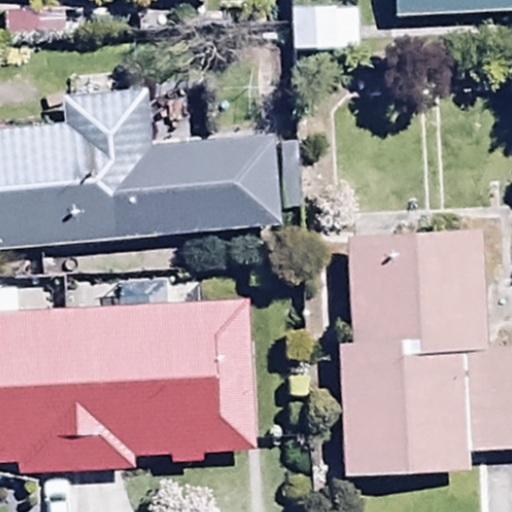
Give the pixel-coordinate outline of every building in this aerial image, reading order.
[(213,0),(0,0),(0,1),(213,11),(213,0)] [(511,0),(390,0),(392,31),(511,25),(511,0)] [(357,23),(288,23),(288,68),(357,68),(357,23)] [(0,144),(0,262),(279,238),(271,151),(196,158),(192,118),(146,122),(144,103),(58,111),(61,139),(0,144)] [(482,247),(343,249),(341,490),(468,488),(468,461),(511,460),(511,361),(484,361),(482,247)] [(245,316),(15,324),(15,302),(0,302),(0,477),(19,477),(19,485),(132,481),(132,474),(203,474),(203,468),(250,467),(245,316)]
